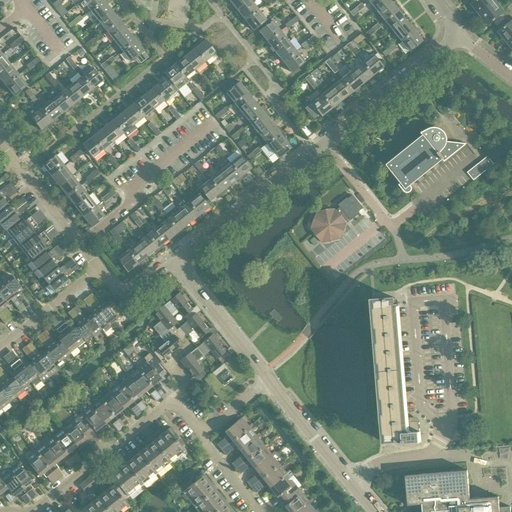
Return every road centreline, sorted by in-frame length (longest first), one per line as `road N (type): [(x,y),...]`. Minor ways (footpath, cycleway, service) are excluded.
road 1 (tertiary): [(458,36),(177,259)]
road 2 (residential): [(201,432),(171,403),(33,511)]
road 3 (tertiary): [(352,487),(263,374)]
road 4 (tertiary): [(263,374),(177,259)]
road 5 (residential): [(100,268),(13,165)]
road 6 (residential): [(100,268),(0,347)]
